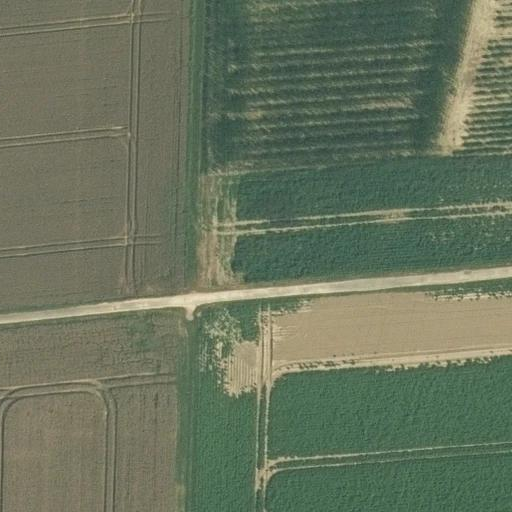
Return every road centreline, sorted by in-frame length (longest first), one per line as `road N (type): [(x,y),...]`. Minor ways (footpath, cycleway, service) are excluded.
road 1 (track): [(511,276),(0,321)]
road 2 (track): [(190,511),(212,0)]
